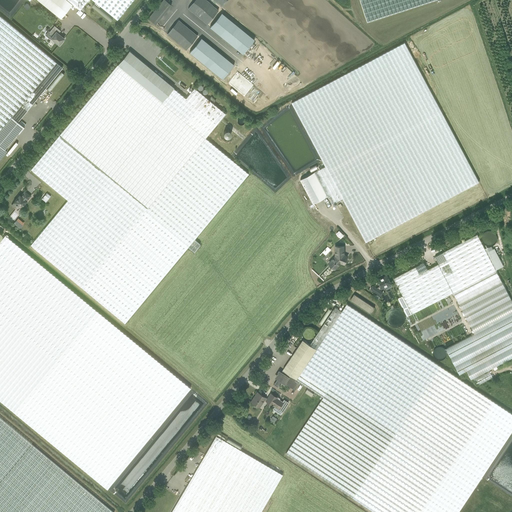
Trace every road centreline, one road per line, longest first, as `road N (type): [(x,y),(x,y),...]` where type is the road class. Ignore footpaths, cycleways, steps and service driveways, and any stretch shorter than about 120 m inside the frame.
road 1 (unclassified): [(132,511),(308,302),(511,196)]
road 2 (unclassified): [(0,182),(152,0)]
